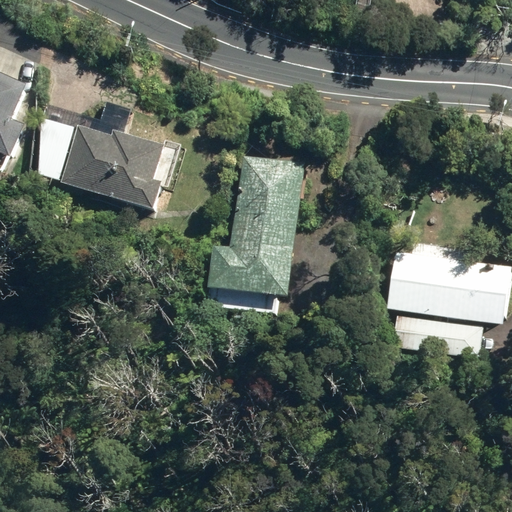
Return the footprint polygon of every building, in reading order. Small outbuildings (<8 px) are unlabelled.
[(0,151),(19,159),(33,126),(21,120),(36,85),(0,69),(0,151)] [(66,185),(162,211),(163,206),(171,208),(187,154),(171,149),(173,145),(130,133),(137,110),(111,102),(105,120),(51,104),(45,124),(55,127),(41,175),(67,182),(66,185)] [(235,293),(298,300),(313,163),(250,156),(240,252),(224,250),(220,280),(231,281),(230,285),(236,286),(235,293)] [(409,205),(388,202),(386,212),(391,212),(390,218),(406,220),(409,205)] [(511,266),(480,262),(481,252),(426,243),(425,254),(402,251),(394,312),(404,313),(399,349),(487,361),(492,324),(511,328),(511,320),(511,266)]
